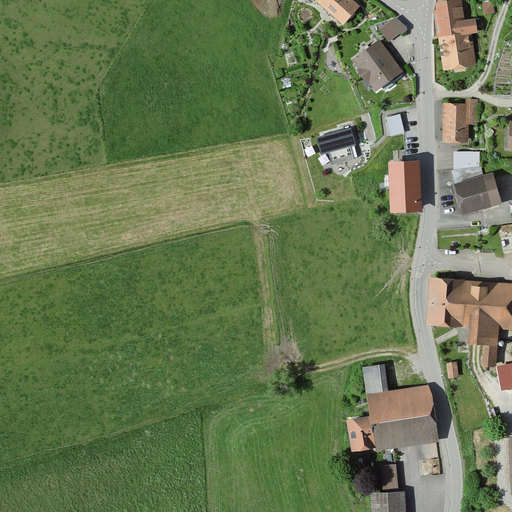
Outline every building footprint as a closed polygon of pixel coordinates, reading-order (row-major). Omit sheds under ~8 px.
[(316,0),(315,1),(342,26),(359,8),(350,0),(316,0)] [(443,73),(477,68),(473,36),(477,35),(475,21),(465,22),(462,3),(435,6),(436,13),(433,13),(437,40),(439,40),(443,73)] [(395,19),(379,31),(388,44),(400,35),(402,37),(407,33),(407,29),(395,19)] [(352,62),(375,93),(403,73),(379,42),(352,62)] [(465,107),(444,106),(442,144),(470,145),(470,125),(478,126),(479,102),(465,101),(465,107)] [(388,113),(391,133),(405,131),(402,111),(388,113)] [(350,125),(315,134),(320,152),(355,143),(350,125)] [(389,214),(421,213),(419,164),(387,165),(389,214)] [(452,185),(460,216),(502,206),(494,175),(452,185)] [(511,223),(511,222),(499,225),(504,250),(511,248),(511,223)] [(467,347),(482,348),(481,368),(496,369),(499,331),(511,332),(511,321),(511,286),(430,279),(426,326),(468,330),(467,347)] [(449,380),(460,379),(457,363),(447,365),(449,380)] [(371,426),(428,416),(431,408),(428,387),(389,393),(384,366),(359,370),(368,418),(344,422),(350,454),(375,450),(371,426)] [(493,390),(508,401),(511,396),(511,370),(509,369),(493,390)] [(370,496),(371,511),(405,511),(403,493),(398,493),(396,467),(380,468),(382,495),(370,496)]
